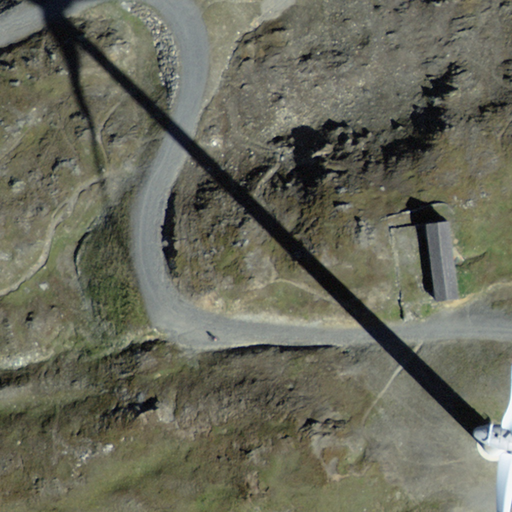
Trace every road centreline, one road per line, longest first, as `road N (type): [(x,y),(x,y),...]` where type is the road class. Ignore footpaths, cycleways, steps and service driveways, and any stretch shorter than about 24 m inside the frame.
road 1 (track): [(165,155),(148,243),(165,311),(179,325),(247,334),(418,332)]
road 2 (track): [(197,21),(214,93),(165,155)]
